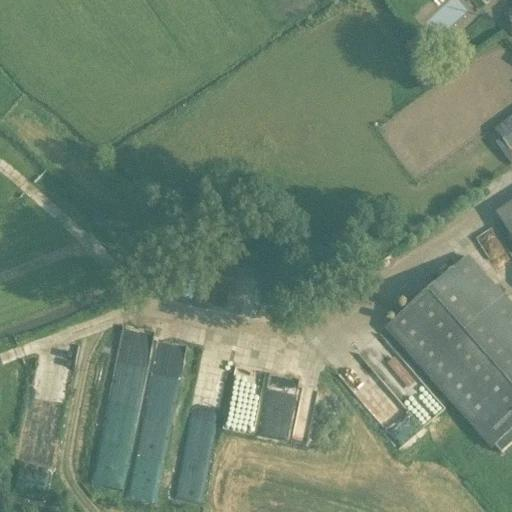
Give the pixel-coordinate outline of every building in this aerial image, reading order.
[(445,0),(424,18),(439,37),(470,12),(460,0),(445,0)] [(511,117),(494,131),(501,140),(495,145),(511,166),(511,164),(511,154),(511,153),(511,151),(511,117)] [(511,203),(495,214),(511,241),(511,203)] [(243,246),(213,237),(194,302),(224,311),(243,246)] [(511,307),(467,257),(384,330),(491,451),(495,447),(501,454),(511,444),(511,307)] [(154,350),(119,344),(92,490),(159,502),(188,347),(156,341),(154,350)] [(225,431),(257,435),(262,389),(231,385),(225,431)] [(60,416),(39,405),(20,440),(41,451),(60,416)] [(203,502),(214,417),(190,414),(186,446),(203,449),(201,468),(181,466),(177,498),(203,502)]
